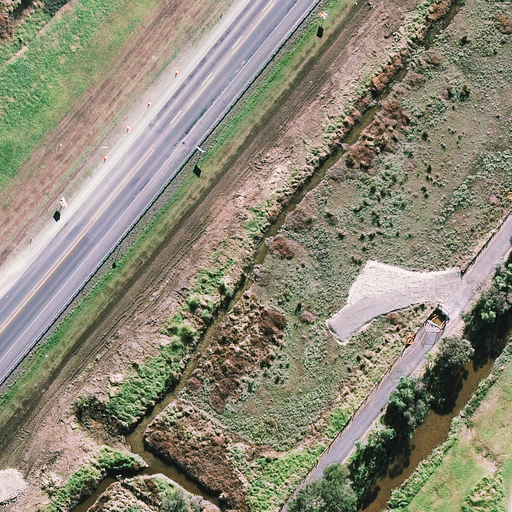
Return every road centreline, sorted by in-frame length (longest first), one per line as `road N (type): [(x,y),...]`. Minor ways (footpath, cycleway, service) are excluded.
road 1 (trunk): [(0,330),(269,0)]
road 2 (track): [(199,0),(0,224)]
road 3 (trunk): [(357,0),(164,204)]
road 4 (trunk): [(0,399),(164,204)]
road 5 (trunk): [(164,204),(304,0)]
